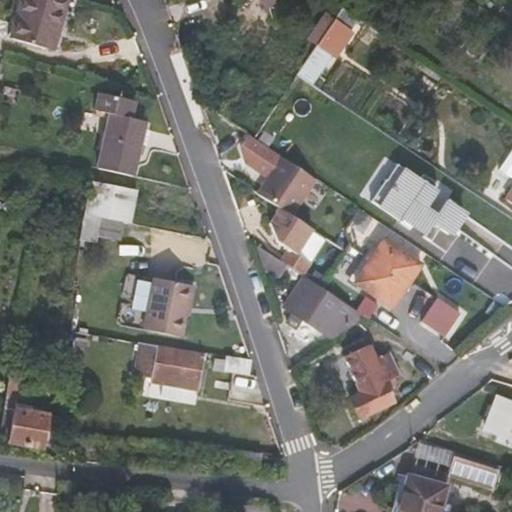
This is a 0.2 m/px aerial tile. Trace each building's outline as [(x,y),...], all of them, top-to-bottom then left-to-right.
[(20,0),(12,0),(11,6),(18,9),(20,0)] [(46,0),(20,0),(18,9),(60,21),(64,5),(46,0)] [(249,0),(264,11),(272,0),(249,0)] [(60,21),(18,9),(16,14),(9,36),(51,49),(60,21)] [(335,18),(323,35),(337,45),(349,28),(335,18)] [(323,35),(318,41),(333,52),(337,45),(323,35)] [(108,112),(95,166),(134,175),(142,140),(150,142),(153,128),(145,127),(146,121),(131,118),(136,91),(88,81),(82,107),(108,112)] [(314,179),(242,130),(233,143),(240,160),(266,177),(256,193),(278,208),(290,215),(314,179)] [(419,179),(406,171),(396,186),(388,182),(375,203),(399,219),(403,215),(426,231),(423,235),(430,240),(440,227),(448,232),(461,212),(446,200),(435,214),(421,204),(435,183),(423,175),(419,179)] [(93,181),(92,184),(135,194),(136,189),(93,181)] [(135,194),(92,184),(85,214),(129,224),(135,194)] [(290,215),(278,208),(268,223),(274,241),(294,253),(310,229),(290,215)] [(125,225),(98,220),(95,236),(122,241),(125,225)] [(420,264),(383,239),(354,281),(392,307),(420,264)] [(181,311),(185,283),(147,277),(139,329),(177,335),(181,311)] [(284,307),(330,338),(350,323),(333,311),(339,301),(304,278),(284,307)] [(190,284),(185,283),(181,311),(185,312),(190,284)] [(433,299),(417,323),(441,339),(457,315),(433,299)] [(198,390),(205,353),(139,342),(132,374),(151,378),(151,383),(164,385),(163,390),(185,393),(186,388),(198,390)] [(376,362),(367,342),(342,354),(359,391),(348,396),(358,418),(395,402),(386,383),(397,378),(387,357),(376,362)] [(248,376),(250,360),(225,356),(223,372),(248,376)] [(23,373),(11,370),(2,422),(10,423),(14,402),(23,404),(26,387),(20,386),(23,373)] [(511,449),(511,401),(498,397),(484,433),(496,438),(494,444),(511,449)] [(14,402),(10,423),(7,441),(40,447),(46,414),(31,411),(33,406),(23,404),(14,402)] [(260,453),(233,450),(232,464),(259,467),(260,453)] [(408,478),(398,511),(439,511),(449,479),(493,492),(498,471),(454,457),(449,474),(415,465),(411,479),(408,478)]
